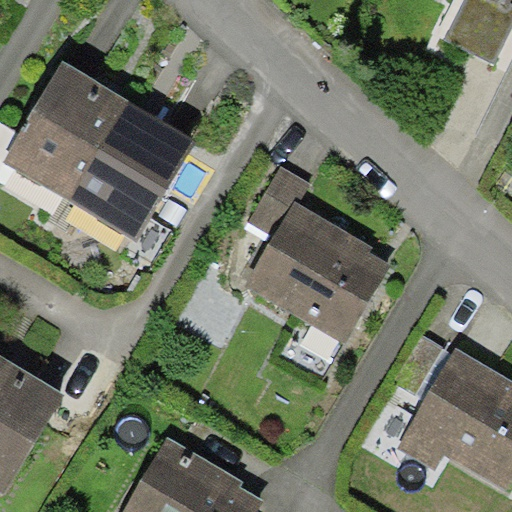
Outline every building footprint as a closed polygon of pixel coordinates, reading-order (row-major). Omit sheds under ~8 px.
[(510,0),(467,0),(449,33),(495,57),(511,25),(511,9),(507,7),(510,0)] [(195,145),(60,63),(4,156),(138,238),(195,145)] [(306,189),(273,170),(237,228),(265,244),(236,291),(341,355),(393,269),(294,209),(306,189)] [(511,492),(511,391),(445,353),(389,452),(432,476),(442,459),(509,497),(511,492)] [(64,394),(0,355),(0,492),(4,495),(64,394)] [(259,511),(265,504),(162,444),(122,511),(259,511)]
